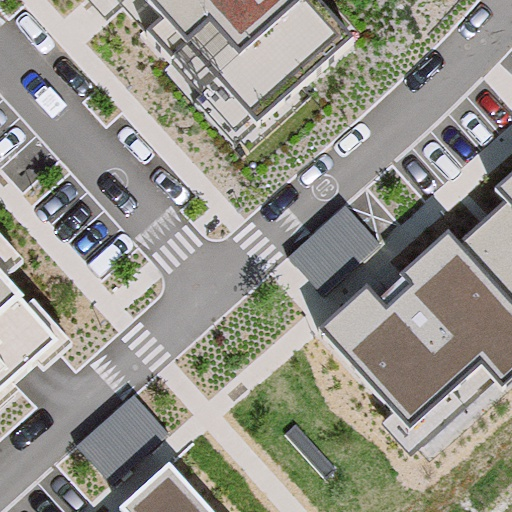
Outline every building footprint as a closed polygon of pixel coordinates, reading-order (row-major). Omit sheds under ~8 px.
[(70,0),(92,25),(107,12),(134,42),(151,26),(127,0),(70,0)] [(291,93),(338,51),(297,6),(303,0),(127,0),(151,26),(134,42),(157,67),(172,53),(245,133),(291,93)] [(172,53),(157,67),(236,157),(297,100),(291,93),(245,133),(172,53)] [(511,176),(487,199),(498,210),(451,256),(438,242),(391,286),(394,289),(431,330),(408,351),(370,310),(358,296),(310,340),(402,442),(472,376),(481,386),(511,357),(511,323),(508,319),(511,316),(511,176)] [(340,220),(281,269),(315,309),(373,259),(340,220)] [(394,289),(370,310),(408,351),(431,330),(394,289)] [(0,394),(48,349),(0,295),(0,394)] [(126,408),(71,457),(102,492),(157,443),(126,408)] [(191,511),(161,478),(120,511),(191,511)]
